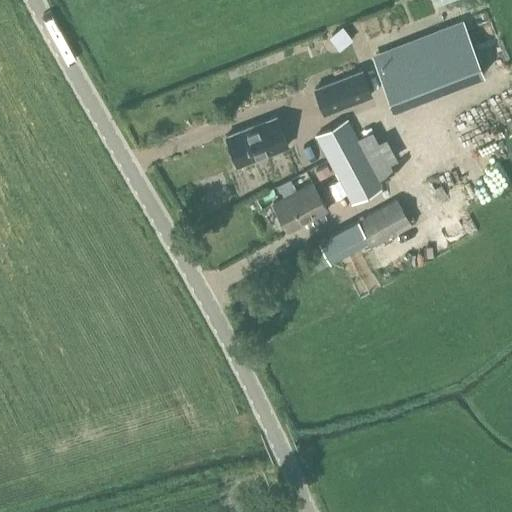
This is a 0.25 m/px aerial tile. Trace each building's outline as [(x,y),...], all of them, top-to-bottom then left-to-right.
[(333,28),(315,40),(326,57),(345,45),(333,28)] [(393,110),(483,76),(466,31),(376,65),(393,110)] [(322,114),(341,107),(368,96),(359,71),(313,89),(322,114)] [(237,166),(288,147),(276,117),(226,137),(237,166)] [(352,204),(385,187),(347,118),(316,135),(352,204)] [(468,127),(456,132),(462,144),(473,138),(468,127)] [(288,232),(328,210),(313,182),(273,204),(288,232)] [(371,247),(412,225),(397,199),(318,241),(329,265),(368,244),(371,247)] [(418,252),(391,264),(396,276),(423,265),(418,252)]
